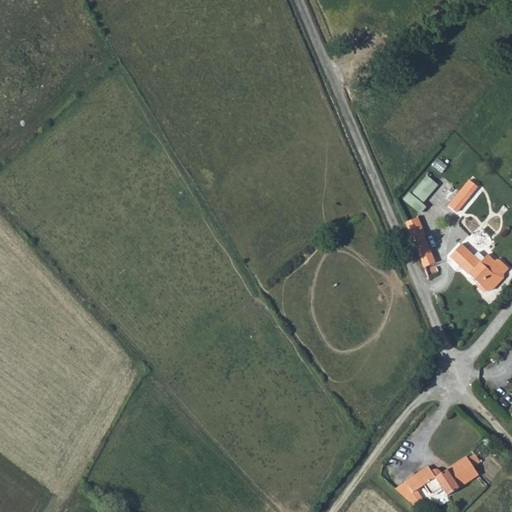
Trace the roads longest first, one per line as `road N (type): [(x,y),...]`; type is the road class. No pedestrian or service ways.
road 1 (unclassified): [(296,0),(454,374)]
road 2 (track): [(454,374),(419,398),(333,511)]
